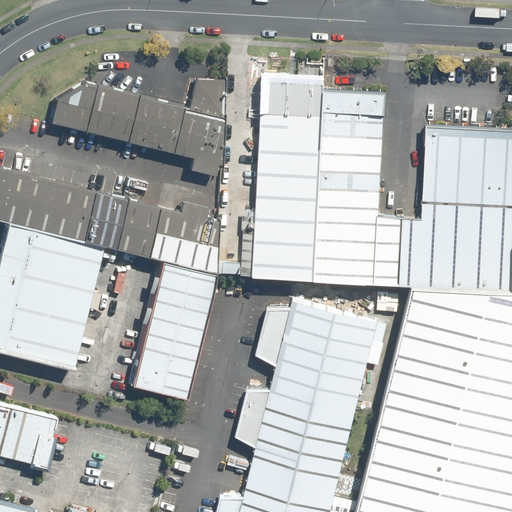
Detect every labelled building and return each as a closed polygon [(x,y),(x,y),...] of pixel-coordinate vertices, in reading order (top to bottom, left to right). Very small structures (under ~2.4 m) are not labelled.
[(193,74),(187,106),(223,116),(225,77),(193,74)] [(254,273),(313,276),(323,87),(324,79),(265,76),(254,273)] [(53,96),(47,120),(85,128),(95,82),(82,80),(53,96)] [(138,93),(95,82),(85,128),(126,138),(138,93)] [(511,287),(511,262),(511,126),(426,121),(421,215),(376,213),(383,90),(323,87),(313,276),(511,287)] [(138,93),(126,138),(172,150),(183,105),(138,93)] [(183,105),(172,150),(190,154),(188,165),(214,171),(216,163),(220,163),(223,116),(187,106),(183,105)] [(0,219),(3,220),(80,239),(93,186),(0,163),(0,219)] [(93,186),(80,239),(99,243),(100,240),(114,244),(126,194),(93,186)] [(126,194),(114,244),(146,251),(159,202),(126,194)] [(159,202),(146,251),(161,255),(215,268),(216,215),(204,212),(205,203),(180,198),(179,207),(159,202)] [(80,239),(3,220),(0,232),(0,352),(69,369),(99,243),(80,239)] [(215,268),(161,255),(129,384),(184,397),(215,268)] [(511,511),(511,266),(511,288),(411,283),(349,511),(511,511)] [(326,511),(376,316),(292,295),(290,306),(267,306),(257,352),(276,362),(269,387),(249,387),(238,431),(256,442),(242,495),(221,495),(216,511),(326,511)] [(55,414),(0,399),(0,453),(43,464),(55,414)] [(56,511),(0,498),(0,511),(56,511)]
